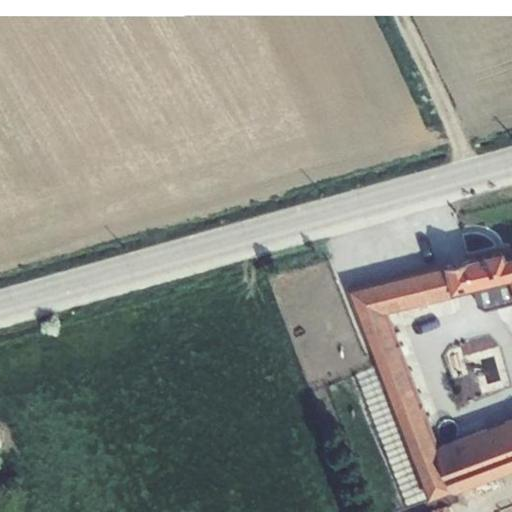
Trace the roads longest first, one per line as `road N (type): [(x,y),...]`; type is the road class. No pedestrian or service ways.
road 1 (tertiary): [(0,303),(511,160)]
road 2 (track): [(477,169),(394,0)]
